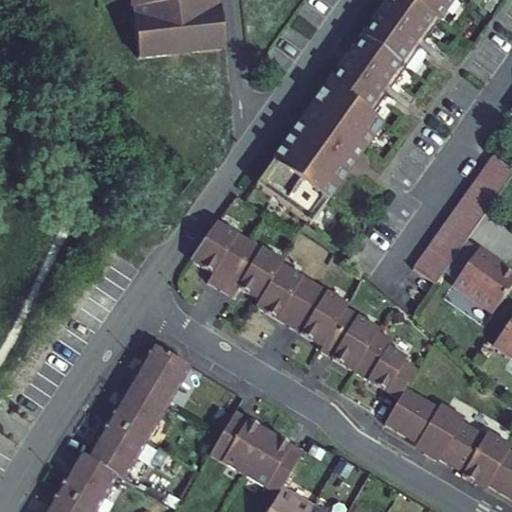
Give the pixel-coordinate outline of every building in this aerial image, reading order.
[(188,53),(223,49),(219,10),(215,11),(214,0),(132,0),(135,23),(133,23),(136,58),(172,55),(171,51),(188,49),(188,53)] [(388,93),(404,69),(421,45),(438,21),(437,21),(452,0),(391,0),(389,4),(386,2),(378,15),(368,27),(371,29),(363,40),(356,50),(354,48),(344,62),(336,73),(338,76),(335,79),(330,87),(327,85),(309,111),(311,112),(296,133),(294,132),(256,186),(310,225),(382,124),(371,116),(388,93)] [(435,285),(511,176),(511,172),(492,158),(412,269),(435,285)] [(238,290),(262,249),(215,222),(191,262),(213,275),(207,284),(232,299),(238,290)] [(255,309),(300,335),(326,292),(281,265),(282,262),(262,249),(238,290),(259,302),(255,309)] [(452,286),(492,314),(511,286),(511,273),(478,249),(452,286)] [(348,304),(326,292),(300,335),(322,348),(319,353),(331,360),(358,315),(346,308),(348,304)] [(380,328),(358,315),(331,360),(369,382),(388,348),(392,342),(377,333),(380,328)] [(511,318),(492,347),(510,360),(511,357),(511,318)] [(142,376),(135,387),(168,407),(190,369),(152,346),(136,372),(142,376)] [(406,359),(388,348),(369,382),(399,400),(405,389),(416,371),(404,363),(406,359)] [(130,384),(135,387),(142,376),(136,372),(130,384)] [(130,384),(123,395),(128,399),(135,387),(130,384)] [(108,421),(146,443),(168,407),(135,387),(128,399),(123,395),(108,421)] [(384,425),(417,444),(438,409),(405,389),(399,400),(384,425)] [(438,460),(462,474),(484,436),(462,423),(464,419),(440,405),(438,409),(417,444),(414,449),(437,462),(438,460)] [(235,412),(209,455),(278,496),(281,490),(303,453),(235,412)] [(99,449),(92,461),(119,477),(124,480),(146,443),(108,421),(93,446),(99,449)] [(487,433),(484,436),(462,474),(461,476),(484,490),(487,486),(511,500),(511,453),(508,451),(511,446),(487,433)] [(93,446),(86,457),(92,461),(99,449),(93,446)] [(80,454),(73,466),(78,469),(86,457),(80,454)] [(58,491),(92,511),(97,511),(119,477),(92,461),(86,457),(78,469),(73,466),(58,491)] [(308,511),(312,508),(281,490),(278,496),(268,511),(308,511)] [(92,511),(58,491),(45,511),(92,511)]
